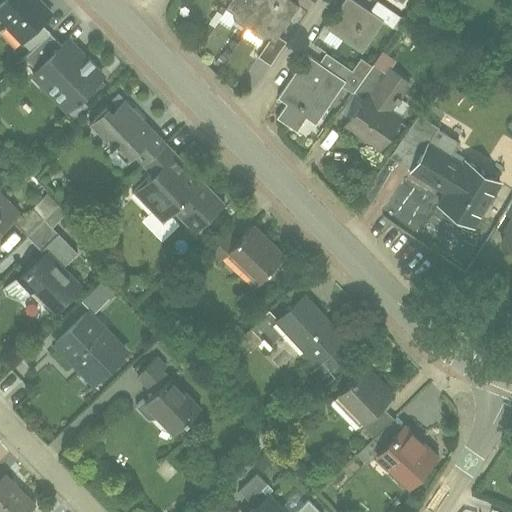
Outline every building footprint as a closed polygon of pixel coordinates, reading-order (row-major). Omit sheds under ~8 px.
[(54,12),(42,0),(0,0),(0,1),(0,22),(22,44),(54,12)] [(272,42),(297,7),(286,0),(235,0),(227,11),(272,42)] [(349,0),(348,0),(329,29),(366,54),(386,24),(349,0)] [(106,71),(69,32),(29,71),(65,109),(106,71)] [(266,39),(256,56),(269,63),(278,46),(266,39)] [(307,57),(279,100),(285,104),(275,120),(296,133),(306,118),(316,124),(344,81),(307,57)] [(224,67),(240,76),(245,67),(229,58),(224,67)] [(361,102),(344,129),(383,153),(401,125),(387,117),(409,82),(390,70),(367,106),(361,102)] [(224,197),(127,93),(114,105),(110,100),(88,120),(123,158),(131,151),(150,171),(133,187),(161,217),(171,207),(191,228),(224,197)] [(432,206),(468,228),(498,178),(464,157),(457,169),(422,147),(406,173),(440,194),(432,206)] [(0,227),(21,207),(0,185),(0,227)] [(511,211),(493,244),(511,255),(511,211)] [(51,309),(81,279),(65,263),(79,249),(48,216),(29,235),(43,249),(17,274),(51,309)] [(286,252),(253,220),(227,246),(261,278),(286,252)] [(218,259),(222,243),(211,241),(208,257),(218,259)] [(354,338),(304,288),(277,314),(269,306),(252,323),(270,342),(280,332),(320,372),(354,338)] [(94,382),(129,347),(89,306),(54,341),(94,382)] [(171,429),(201,401),(157,353),(137,371),(153,388),(143,398),(171,429)] [(397,387),(370,359),(337,392),(364,420),(397,387)] [(442,452),(406,418),(377,449),(413,482),(442,452)] [(0,511),(26,511),(39,501),(8,469),(0,476),(0,511)] [(294,511),(269,488),(246,511),(294,511)]
